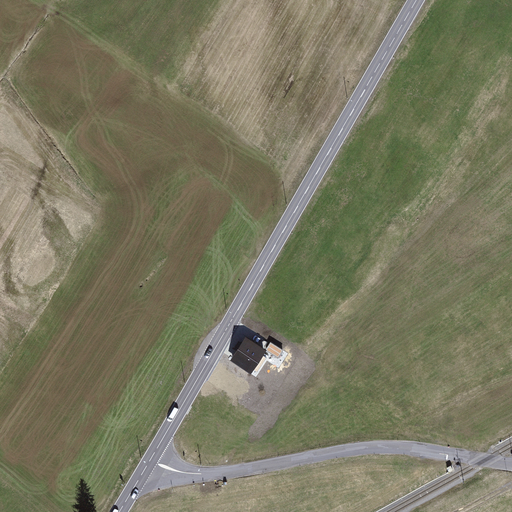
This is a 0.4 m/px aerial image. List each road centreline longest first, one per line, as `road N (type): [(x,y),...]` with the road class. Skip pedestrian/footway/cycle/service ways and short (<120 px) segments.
road 1 (primary): [(149,461),(416,0)]
road 2 (unclassified): [(149,461),(206,474),(377,446),(511,461)]
